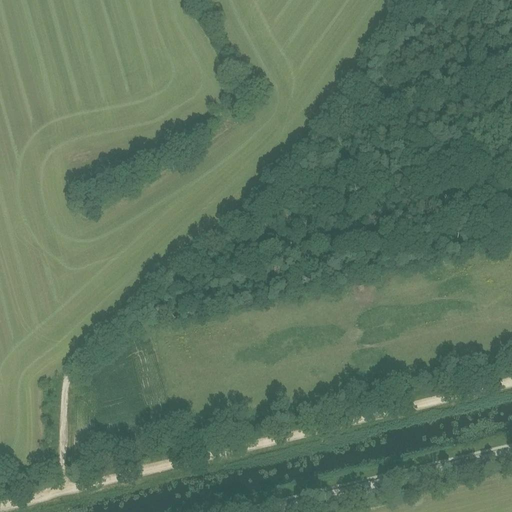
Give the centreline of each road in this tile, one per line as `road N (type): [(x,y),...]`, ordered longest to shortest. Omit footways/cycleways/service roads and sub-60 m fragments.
road 1 (track): [(63,488),(71,366),(294,155),(406,0)]
road 2 (track): [(511,379),(63,488)]
road 3 (unclassified): [(260,511),(511,451)]
